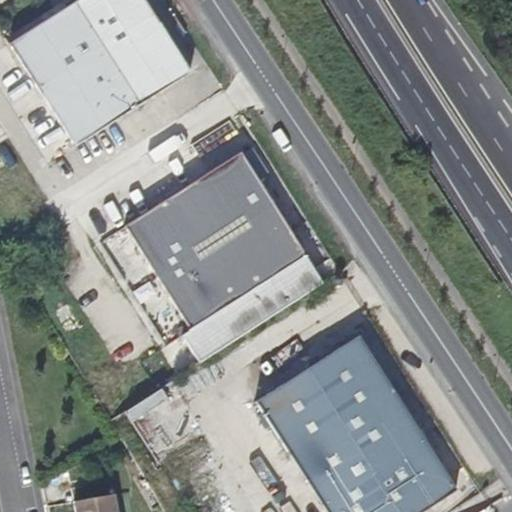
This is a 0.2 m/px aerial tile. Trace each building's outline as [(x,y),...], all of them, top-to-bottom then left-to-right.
[(69,150),(185,76),(157,31),(152,34),(143,20),(148,18),(136,0),(78,0),(4,47),(69,150)] [(157,31),(148,18),(143,20),(152,34),(157,31)] [(160,209),(119,235),(172,314),(156,324),(155,332),(164,345),(172,347),(187,336),(301,260),(234,161),(200,183),(202,187),(186,198),(183,194),(177,198),(179,202),(163,213),(160,209)] [(183,194),(186,198),(202,187),(200,183),(197,179),(180,190),(183,194)] [(174,194),(157,205),(160,209),(163,213),(179,202),(177,198),(174,194)] [(423,511),(451,494),(353,339),(321,360),(323,363),(305,375),(303,372),(301,373),(303,376),(284,388),(282,384),(250,405),(284,459),(288,456),(304,482),(300,484),(301,486),(305,483),(318,505),(315,507),(318,511),(423,511)] [(305,375),(323,363),(321,360),(303,372),(305,375)] [(284,388),(303,376),(301,373),(282,384),(284,388)] [(164,399),(159,401),(168,416),(173,413),(164,399)] [(139,423),(133,426),(144,442),(149,439),(153,445),(182,427),(181,426),(182,421),(178,414),(173,414),(173,413),(168,416),(159,401),(157,402),(153,401),(146,406),(145,410),(135,417),(139,423)] [(304,482),(288,456),(284,459),(300,484),(304,482)] [(318,505),(305,483),(301,486),(315,507),(318,505)] [(117,511),(114,493),(76,500),(78,511),(117,511)]
